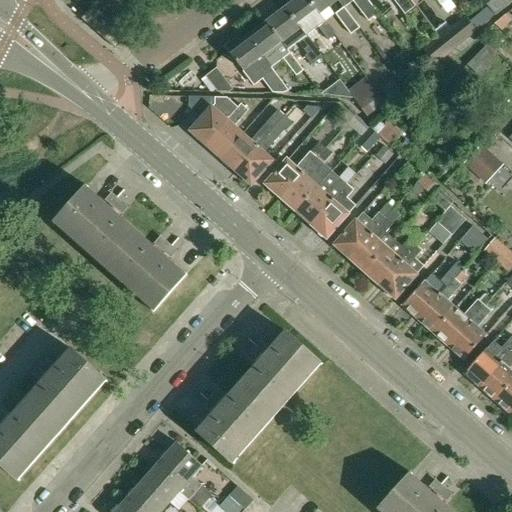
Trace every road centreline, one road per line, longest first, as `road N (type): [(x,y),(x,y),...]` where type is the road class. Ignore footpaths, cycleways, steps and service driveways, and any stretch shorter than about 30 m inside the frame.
road 1 (residential): [(48,511),(271,251)]
road 2 (tertiary): [(511,466),(271,251)]
road 3 (tertiary): [(271,251),(91,99)]
road 4 (residential): [(224,0),(91,99)]
road 5 (tertiary): [(91,99),(0,4)]
